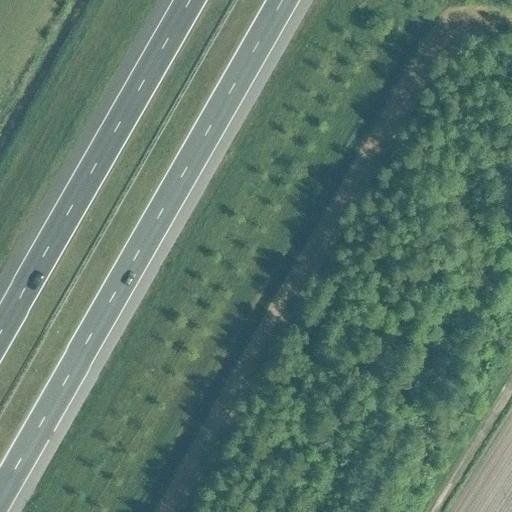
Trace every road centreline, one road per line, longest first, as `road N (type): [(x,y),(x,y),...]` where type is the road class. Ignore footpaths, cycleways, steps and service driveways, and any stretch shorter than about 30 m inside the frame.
road 1 (motorway): [(0,496),(284,0)]
road 2 (motorway): [(188,0),(0,329)]
